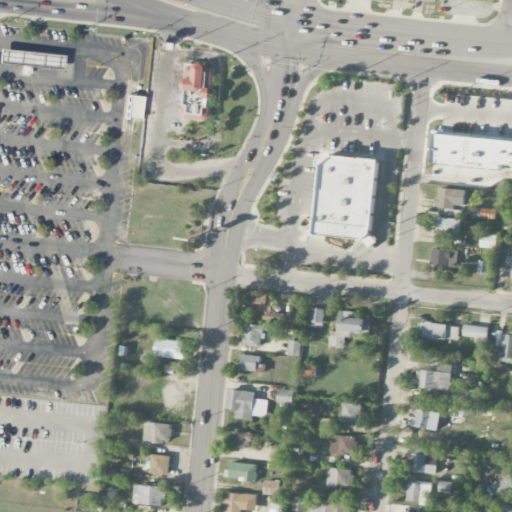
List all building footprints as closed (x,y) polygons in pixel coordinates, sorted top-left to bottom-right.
[(0,62),(0,48),(60,55),(59,69),(0,62)] [(214,66),(188,64),(184,115),(210,117),(214,66)] [(137,119),(125,118),(127,95),(140,96),(137,119)] [(431,165),(502,169),(502,167),(511,167),(511,139),(433,135),(431,165)] [(379,159),(322,155),(315,237),(372,241),(379,159)] [(466,191),(439,188),(437,207),(455,209),(456,206),(465,206),(466,191)] [(480,218),(496,220),(497,210),(481,208),(480,218)] [(461,236),(463,221),(437,217),(434,232),(461,236)] [(496,235),(481,235),(481,248),(496,249),(496,235)] [(457,267),(458,251),(433,250),(432,265),(457,267)] [(484,275),(486,262),(479,261),(477,274),(484,275)] [(250,311),(265,312),(265,317),(272,317),(273,295),(251,294),(250,311)] [(283,304),(295,304),(296,295),(283,295),(283,304)] [(312,323),(325,324),(326,309),(313,308),(312,323)] [(337,349),(345,349),(346,336),(372,338),(373,320),(345,318),(345,312),(339,312),(337,349)] [(303,325),(303,314),(293,314),(293,324),(303,325)] [(459,325),(422,324),(422,339),(459,340),(459,325)] [(244,347),(262,347),(262,325),(245,325),(244,347)] [(488,344),(489,328),(464,325),(463,337),(475,338),(475,342),(488,344)] [(511,332),(499,332),(497,363),(511,363),(511,332)] [(186,343),(158,339),(155,356),(184,360),(186,343)] [(302,342),(289,341),(287,356),(300,357),(302,342)] [(259,372),(260,356),(242,355),(241,371),(259,372)] [(302,378),(316,379),(316,366),(303,365),(302,378)] [(419,390),(451,391),(452,373),(419,372),(419,390)] [(293,405),(295,391),(278,389),(277,403),(293,405)] [(268,400),(255,400),(256,392),(229,390),(228,410),(236,410),(236,419),(254,420),(254,417),(267,417),(268,400)] [(466,403),(467,393),(445,392),(445,402),(466,403)] [(360,422),(361,405),(343,404),(342,421),(360,422)] [(441,413),(413,409),(411,427),(439,430),(441,413)] [(335,421),(320,420),(319,432),(334,433),(335,421)] [(145,441),(171,442),(172,424),(146,423),(145,441)] [(249,450),(252,434),(235,432),(232,447),(249,450)] [(356,456),(356,437),(333,436),(332,454),(356,456)] [(171,456),(153,455),(151,474),(169,475),(171,456)] [(437,474),(437,456),(410,455),(409,473),(437,474)] [(226,471),(226,478),(245,479),(245,482),(256,483),(256,464),(231,463),(231,471),(226,471)] [(352,470),(329,469),(328,488),(351,489),(352,470)] [(511,495),(511,477),(509,474),(492,488),(503,502),(511,495)] [(280,495),(280,482),(265,481),(264,495),(280,495)] [(452,483),(439,482),(438,492),(451,493),(452,483)] [(406,503),(431,505),(432,484),(407,483),(406,503)] [(166,506),(166,487),(135,486),(134,505),(166,506)] [(258,496),(225,492),(223,511),(241,511),(242,510),(256,511),(258,496)] [(309,511),(310,500),(288,497),(286,511),(297,511),(309,511)] [(349,511),(351,504),(312,499),(309,511),(349,511)]
